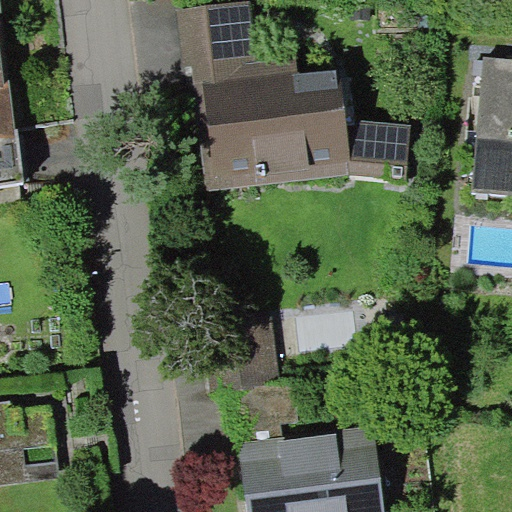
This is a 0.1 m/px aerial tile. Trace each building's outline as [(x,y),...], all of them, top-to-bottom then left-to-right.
[(248,0),(243,0),(175,8),(183,68),(192,67),(255,60),(248,0)] [(353,2),(353,19),(371,19),(371,2),(353,2)] [(0,53),(0,138),(15,136),(14,130),(9,82),(3,82),(0,53)] [(255,60),(192,67),(206,190),(351,174),(345,119),(339,68),(298,73),(296,55),(255,60)] [(511,58),(483,57),(473,190),(511,193),(511,58)] [(411,124),(345,119),(351,174),(406,179),(411,124)] [(18,129),(14,130),(15,136),(0,138),(0,185),(23,182),(18,129)] [(203,319),(210,387),(279,380),(273,313),(203,319)] [(0,484),(61,477),(52,402),(11,407),(10,400),(0,401),(0,484)] [(384,511),(374,426),(240,443),(248,511),(384,511)]
